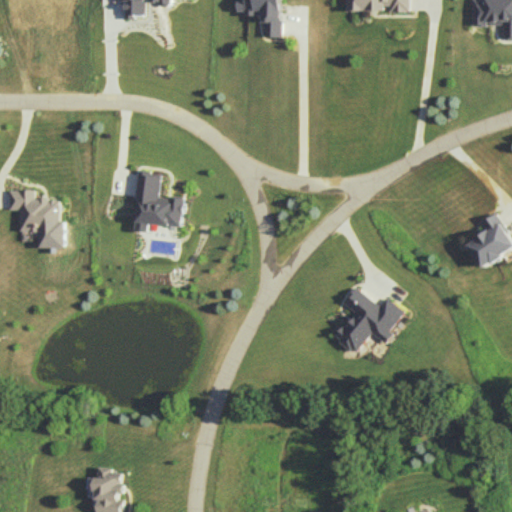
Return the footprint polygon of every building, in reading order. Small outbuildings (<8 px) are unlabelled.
[(128,0),(129,16),(148,16),(148,1),(163,1),(163,5),(174,5),(173,0),(128,0)] [(283,0),(247,0),(247,13),(265,13),(265,36),(283,36),(283,0)] [(348,0),(349,9),(393,8),(393,11),(412,10),(411,0),(348,0)] [(511,0),(475,0),(475,25),(490,25),(490,23),(507,23),(507,37),(511,36),(511,0)] [(183,225),(185,197),(161,195),(162,174),(140,172),(138,200),(140,201),(137,229),(149,230),(150,222),(183,225)] [(22,229),(62,229),(62,198),(37,198),(37,189),(12,189),(12,208),(22,208),(22,229)] [(483,221),(489,231),(470,243),(484,267),(511,249),(511,235),(497,212),(483,221)] [(405,310),(388,297),(382,305),(357,287),(345,303),(356,310),(337,336),(358,352),(373,331),(388,343),(395,333),(391,331),(405,310)] [(126,511),(127,498),(125,498),(126,471),(115,471),(115,467),(101,466),(97,511),(126,511)]
